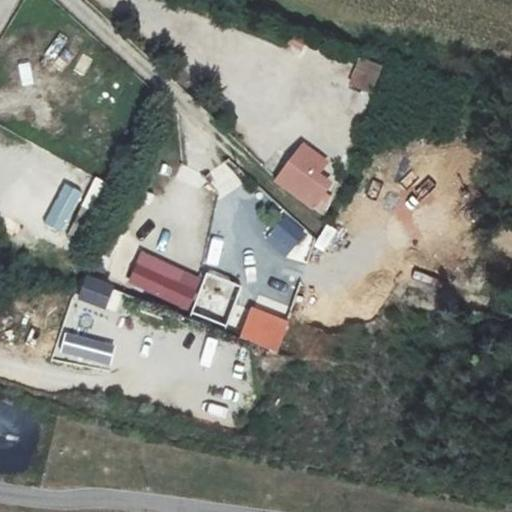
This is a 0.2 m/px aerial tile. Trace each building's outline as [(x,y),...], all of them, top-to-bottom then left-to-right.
[(360,55),(349,84),(372,93),(383,64),(360,55)] [(300,169),(288,188),(317,206),(325,191),(329,183),(316,176),(327,162),(304,147),(291,162),(300,169)] [(288,188),(300,169),(291,162),(277,179),(288,188)] [(95,213),(107,184),(95,179),(82,208),(95,213)] [(61,235),(83,194),(64,184),(42,224),(61,235)] [(333,194),(325,191),(317,206),(326,212),(333,194)] [(135,268),(128,282),(187,308),(200,282),(183,275),(177,286),(135,268)] [(102,312),(113,287),(85,275),(74,300),(102,312)] [(285,324),(252,312),(242,340),(275,352),(285,324)] [(225,399),(176,383),(171,401),(220,417),(225,399)]
